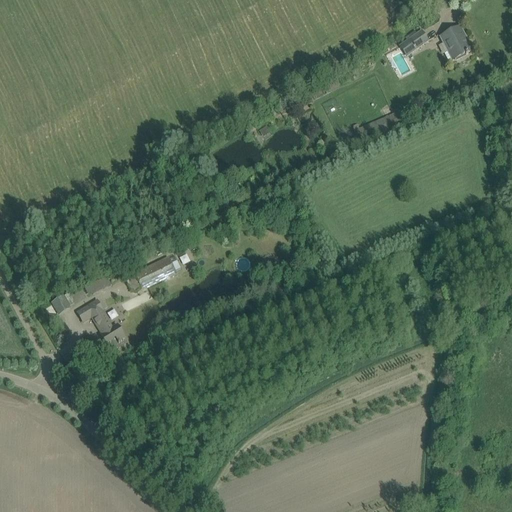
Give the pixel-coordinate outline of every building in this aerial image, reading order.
[(459,29),(441,38),(448,52),(445,54),(449,63),(453,61),(454,63),(468,55),(467,53),(472,51),(468,44),(467,45),(459,29)] [(407,58),(428,43),(420,32),(399,47),(407,58)] [(402,111),(355,129),(359,141),(407,124),(402,111)] [(212,244),(205,246),(208,256),(215,253),(212,244)] [(142,292),(176,275),(167,257),(134,275),(142,292)] [(63,297),(51,304),(58,317),(70,309),(63,297)] [(86,309),(77,314),(83,323),(92,318),(99,331),(102,335),(101,336),(108,348),(109,347),(113,353),(121,347),(118,342),(125,337),(118,327),(112,331),(109,325),(108,324),(109,323),(102,311),(103,311),(97,302),(86,309)]
